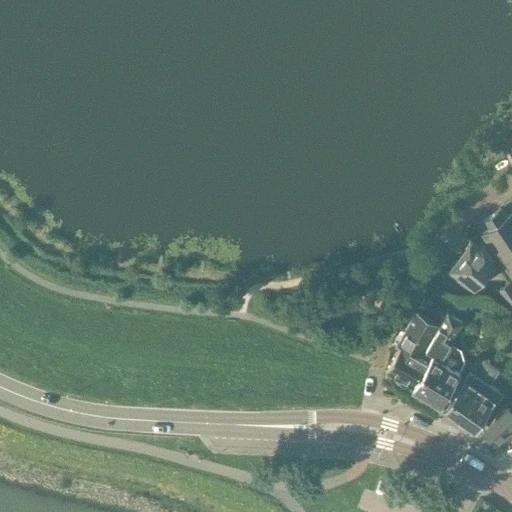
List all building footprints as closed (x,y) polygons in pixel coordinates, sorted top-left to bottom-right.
[(511,285),(511,286),(508,280),(508,281),(511,286),(511,213),(505,217),(499,209),(482,221),(488,229),(481,234),(511,277),(511,285)] [(493,261),(491,260),(493,259),(481,241),(477,245),(471,240),(446,270),(468,288),(478,277),(479,278),(493,261)] [(509,308),(511,306),(511,286),(508,281),(496,289),(509,308)] [(438,321),(445,309),(424,296),(417,309),(438,321)] [(399,346),(385,370),(413,387),(432,354),(425,349),(440,323),(415,309),(396,344),(399,346)] [(425,349),(432,354),(413,387),(412,389),(439,404),(458,371),(440,360),(441,358),(464,318),(448,309),(440,323),(425,349)] [(498,370),(478,356),(444,407),(474,427),(499,391),(489,384),(498,370)] [(481,431),(494,443),(511,423),(511,410),(506,404),(481,431)]
